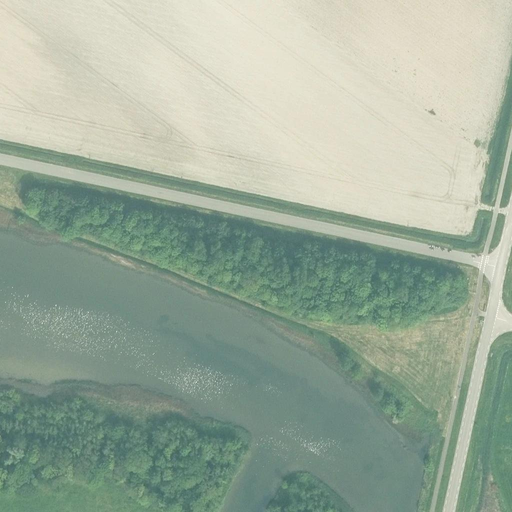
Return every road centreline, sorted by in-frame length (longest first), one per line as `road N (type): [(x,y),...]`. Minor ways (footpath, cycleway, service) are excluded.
road 1 (unclassified): [(499,267),(0,160)]
road 2 (tertiary): [(447,511),(489,315)]
